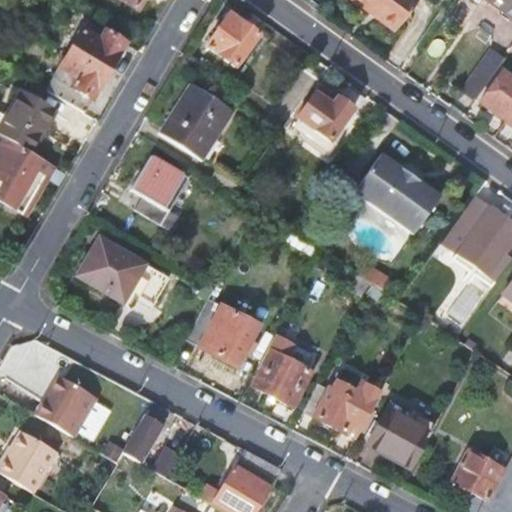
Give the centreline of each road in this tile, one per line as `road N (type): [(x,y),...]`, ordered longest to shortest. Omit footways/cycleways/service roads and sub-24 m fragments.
road 1 (unclassified): [(324,472),(11,305)]
road 2 (unclassified): [(11,305),(192,0)]
road 3 (unclassified): [(265,0),(511,177)]
